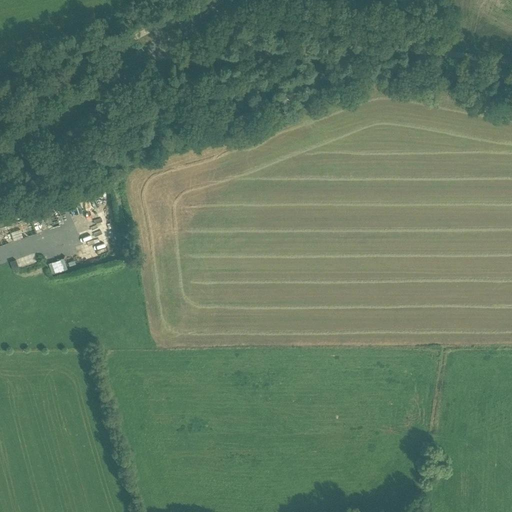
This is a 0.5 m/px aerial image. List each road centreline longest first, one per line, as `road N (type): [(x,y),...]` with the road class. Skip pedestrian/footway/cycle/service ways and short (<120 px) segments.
road 1 (unclassified): [(138,59),(417,52),(511,61)]
road 2 (primary): [(0,147),(138,59)]
